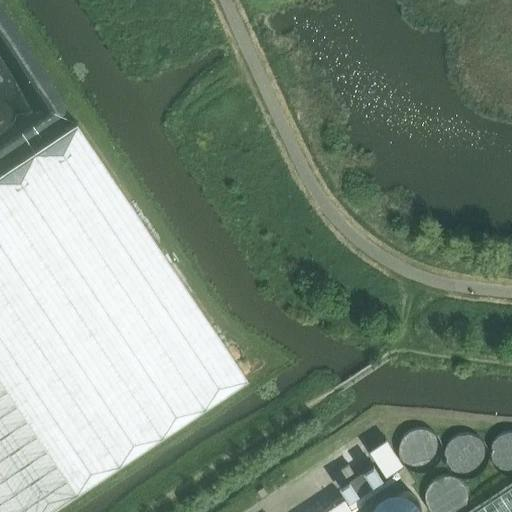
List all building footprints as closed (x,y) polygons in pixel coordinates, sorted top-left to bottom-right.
[(0,511),(48,511),(248,379),(78,123),(0,174),(0,511)] [(403,464),(387,437),(369,448),(386,475),(403,464)] [(373,462),(339,484),(350,501),(384,479),(373,462)] [(332,473),(338,482),(354,471),(348,463),(332,473)] [(511,511),(511,482),(467,511),(354,511),(344,497),(321,511),(511,511)] [(257,490),(259,493),(261,497),(267,493),(263,486),(257,490)]
